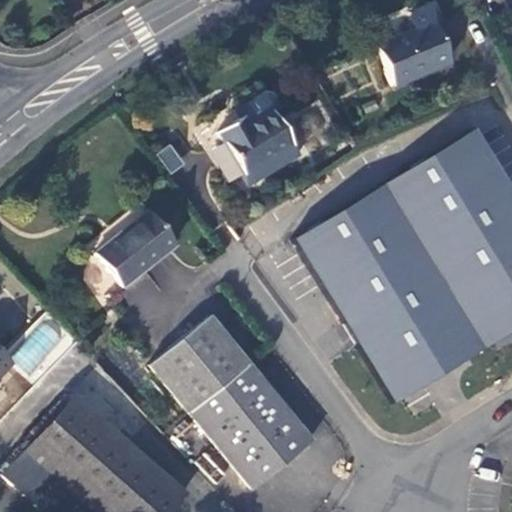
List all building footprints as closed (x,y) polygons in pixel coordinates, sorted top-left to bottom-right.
[(438,23),(431,5),(410,14),(408,20),(413,32),(375,48),(390,88),(447,64),(432,26),(438,23)] [(261,94),(234,110),(238,118),(213,133),(239,177),(243,175),(245,180),(256,182),(296,158),(290,147),(270,114),(276,110),(268,96),(261,94)] [(378,187),(476,351),(511,329),(511,199),(470,131),(378,187)] [(170,175),(185,165),(170,143),(156,153),(170,175)] [(289,241),(389,405),(476,351),(378,187),(289,241)] [(91,255),(118,289),(172,246),(145,212),(91,255)] [(244,365),(205,317),(147,365),(186,413),(244,365)] [(0,373),(9,364),(0,355),(0,373)] [(308,443),(244,365),(186,413),(249,490),(308,443)] [(166,511),(182,495),(69,395),(0,474),(0,477),(34,508),(56,483),(88,511),(166,511)] [(88,511),(56,483),(34,508),(39,511),(88,511)]
